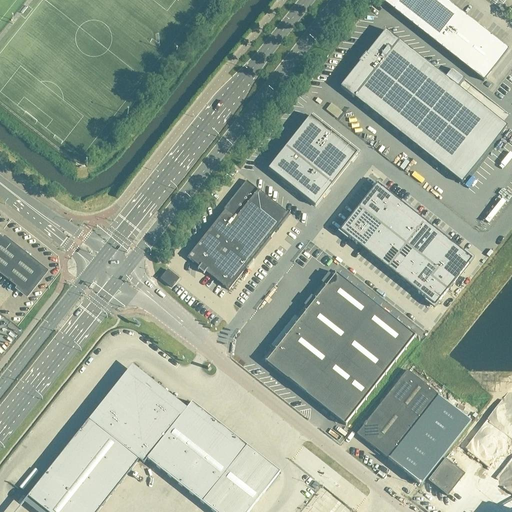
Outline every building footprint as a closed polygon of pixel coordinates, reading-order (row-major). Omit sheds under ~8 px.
[(445,0),(386,0),(384,3),(484,81),(509,50),(445,0)] [(359,63),(356,68),(340,87),(462,184),(507,127),(458,87),(464,79),(452,69),(445,76),(386,30),(366,54),(365,54),(365,55),(366,55),(360,62),(359,62),(358,62),(359,63)] [(357,153),(310,116),(268,170),(315,207),(357,153)] [(238,278),(289,214),(248,182),(246,180),(229,203),(223,209),(225,211),(195,248),(187,257),(191,260),(199,266),(197,269),(198,269),(199,269),(204,272),(203,273),(204,274),(206,272),(229,290),(238,278)] [(373,188),(374,189),(344,227),(343,226),(338,232),(347,240),(349,238),(426,299),(425,301),(434,309),(439,302),(438,302),(468,264),(469,264),(474,258),(465,251),(463,252),(448,240),(450,239),(433,226),(432,228),(417,216),(418,214),(402,201),(401,203),(386,191),(387,189),(378,182),(373,188)] [(210,195),(215,200),(225,191),(220,185),(210,195)] [(45,272),(0,236),(0,274),(26,295),(45,272)] [(172,288),(178,279),(167,271),(161,279),(172,288)] [(416,338),(335,273),(334,274),(335,275),(326,287),(325,286),(324,287),(325,287),(316,299),(315,299),(314,299),(315,300),(306,312),(305,311),(304,312),(305,312),(296,324),(295,324),(296,325),(286,337),(285,336),(285,337),(286,338),(276,349),(275,349),(276,350),(266,362),(266,361),(265,362),(346,426),(346,425),(345,424),(355,413),(356,414),(356,413),(355,412),(365,400),(366,401),(366,400),(365,400),(374,388),(375,388),(376,388),(375,387),(384,375),(385,376),(386,375),(385,375),(394,363),(395,363),(396,363),(395,362),(404,350),(405,351),(406,350),(405,349),(414,337),(415,338),(416,338)] [(407,371),(356,435),(421,486),(471,422),(438,396),(438,395),(407,371)] [(248,511),(280,472),(247,446),(192,403),(181,416),(151,392),(153,390),(148,386),(146,389),(133,379),(96,426),(88,420),(27,497),(45,511),(97,511),(139,461),(143,464),(147,460),(213,511),(248,511)] [(472,442),(466,449),(496,478),(511,461),(511,441),(498,428),(484,443),(479,438),(474,443),(472,442)] [(30,437),(25,447),(30,449),(35,439),(30,437)] [(447,496),(464,474),(445,459),(428,481),(447,496)]
